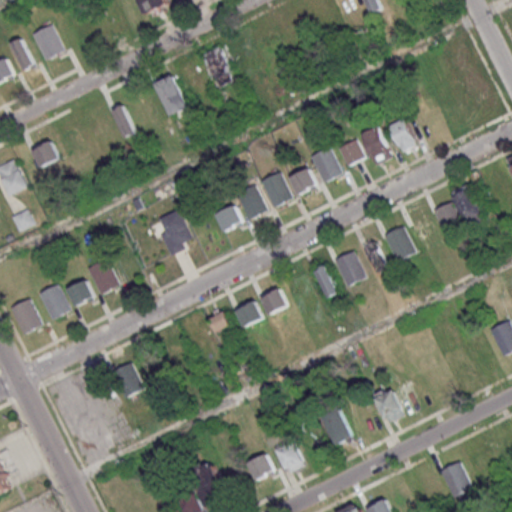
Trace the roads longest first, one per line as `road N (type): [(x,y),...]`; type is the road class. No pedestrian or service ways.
road 1 (residential): [(0,384),(511,131)]
road 2 (residential): [(0,127),(251,0)]
road 3 (residential): [(277,511),(511,392)]
road 4 (residential): [(82,511),(0,347)]
